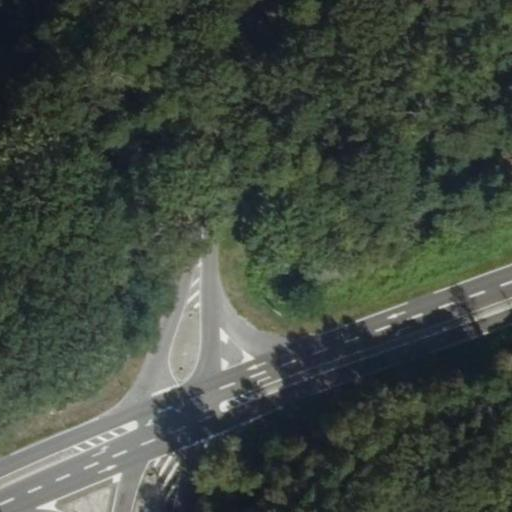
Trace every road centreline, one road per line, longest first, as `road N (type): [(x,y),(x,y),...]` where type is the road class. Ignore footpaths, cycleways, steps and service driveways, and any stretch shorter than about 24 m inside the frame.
road 1 (primary): [(511,299),(251,393)]
road 2 (secondary): [(164,429),(165,349),(203,209)]
road 3 (secondary): [(203,209),(242,0)]
road 4 (secondary): [(251,393),(216,306),(203,209)]
road 5 (primary): [(164,429),(0,504)]
